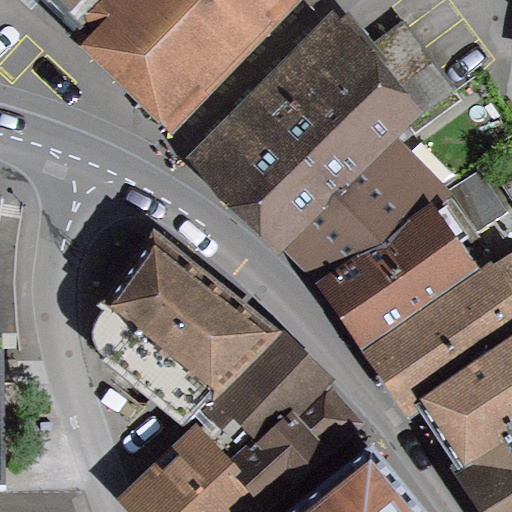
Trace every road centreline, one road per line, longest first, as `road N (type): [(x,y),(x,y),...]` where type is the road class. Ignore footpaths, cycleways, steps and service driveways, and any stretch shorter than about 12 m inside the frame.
road 1 (residential): [(452,511),(282,289),(205,228),(86,171)]
road 2 (residential): [(86,171),(55,266),(53,307),(116,511)]
